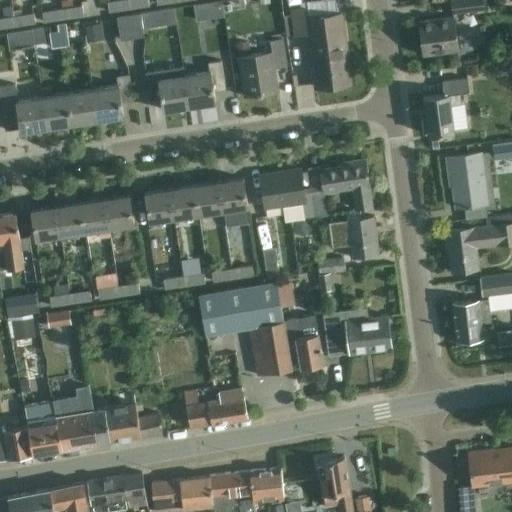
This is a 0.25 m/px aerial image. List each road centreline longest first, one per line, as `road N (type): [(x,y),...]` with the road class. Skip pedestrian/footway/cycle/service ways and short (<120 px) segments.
road 1 (secondary): [(0,477),(431,402)]
road 2 (residential): [(393,108),(0,168)]
road 3 (residential): [(431,402),(393,108)]
